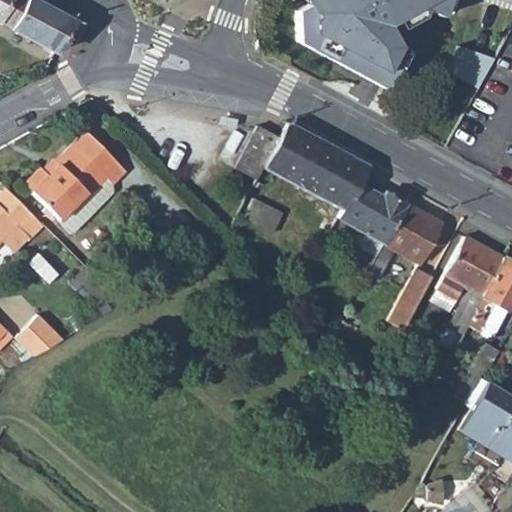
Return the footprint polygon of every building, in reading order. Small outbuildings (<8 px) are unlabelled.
[(0,0),(0,20),(11,26),(10,28),(53,51),(71,20),(34,0),(0,0)] [(306,0),(308,3),(295,8),(297,40),(334,59),(387,87),(406,52),(390,21),(419,5),(443,15),(448,0),(306,0)] [(447,72),(480,84),(491,54),(459,42),(447,72)] [(221,113),(219,122),(236,125),(238,116),(221,113)] [(269,147),(259,165),(269,171),(320,198),(344,151),(285,119),(279,128),(276,134),(269,147)] [(232,166),(253,178),(259,165),(269,147),(276,134),(255,123),(232,166)] [(44,171),(39,166),(39,165),(21,183),(72,233),(88,217),(101,204),(88,191),(104,175),(111,181),(123,169),(83,130),(53,158),(55,161),(44,171)] [(366,163),(344,151),(320,198),(328,202),(339,208),(336,216),(362,231),(354,245),(358,248),(352,260),(365,268),(401,201),(382,190),(379,193),(356,180),(366,163)] [(51,155),(39,166),(44,171),(55,161),(53,158),(51,155)] [(259,165),(253,178),(258,181),(262,183),(269,171),(259,165)] [(88,191),(101,204),(104,196),(111,181),(104,175),(88,191)] [(30,215),(1,186),(0,186),(0,237),(13,224),(17,228),(30,215)] [(245,192),(241,198),(278,217),(281,211),(245,192)] [(241,198),(234,213),(257,224),(271,232),(278,217),(241,198)] [(401,201),(365,268),(378,274),(393,247),(417,261),(439,221),(401,201)] [(339,208),(328,202),(324,212),(334,218),(336,216),(339,208)] [(234,213),(224,231),(230,237),(233,240),(243,250),(257,224),(234,213)] [(462,236),(433,289),(443,294),(451,298),(459,284),(466,287),(437,342),(451,350),(464,325),(500,257),(462,236)] [(511,263),(500,257),(464,325),(484,335),(493,333),(506,309),(504,307),(511,291),(511,263)] [(385,318),(401,327),(430,275),(415,266),(385,318)] [(443,294),(433,289),(431,294),(440,299),(443,294)] [(34,314),(11,337),(30,355),(59,339),(34,314)] [(3,329),(0,332),(0,343),(9,335),(3,329)] [(461,401),(472,382),(479,371),(483,372),(497,350),(483,341),(450,394),(461,401)] [(472,403),(458,429),(511,462),(511,395),(486,380),(472,403)] [(438,482),(423,488),(424,499),(440,503),(438,482)] [(486,511),(488,511),(467,486),(433,511),(486,511)]
